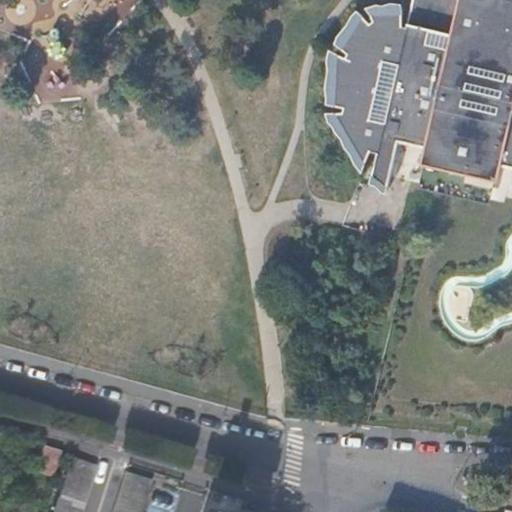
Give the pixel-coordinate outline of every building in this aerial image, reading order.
[(511,0),(416,0),(411,24),(407,23),(407,11),(405,12),(375,13),(379,22),(375,24),(367,16),(347,49),(354,55),(353,59),(343,55),(335,107),(346,109),(346,113),(336,114),(367,168),(372,154),(379,155),(374,179),(389,189),(401,139),(511,165),(511,0)] [(488,200),(492,184),(420,168),(416,183),(488,200)] [(56,475),(63,455),(43,454),(39,469),(56,475)] [(82,511),(98,464),(73,456),(60,496),(54,511),(82,511)] [(127,472),(114,511),(143,511),(154,480),(127,472)]
